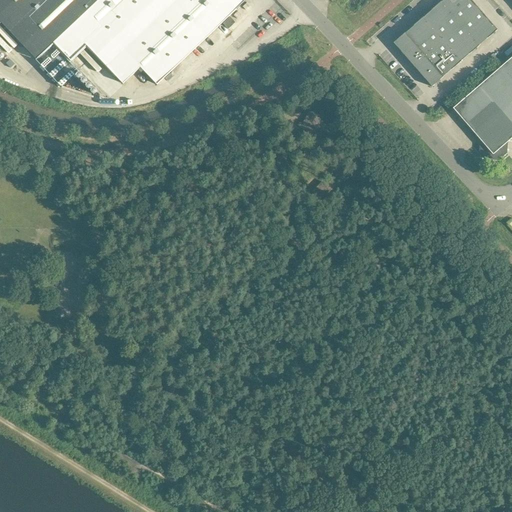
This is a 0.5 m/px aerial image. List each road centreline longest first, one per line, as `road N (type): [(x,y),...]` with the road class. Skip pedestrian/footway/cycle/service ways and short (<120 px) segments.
road 1 (unclassified): [(497,205),(302,0)]
road 2 (track): [(0,418),(151,511)]
